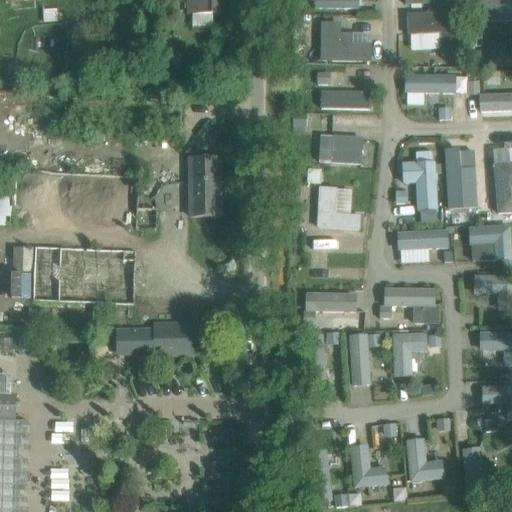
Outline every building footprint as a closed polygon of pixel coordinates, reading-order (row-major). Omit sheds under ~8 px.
[(193,29),(213,29),(212,14),(224,14),(224,0),(188,0),(188,15),(193,15),(193,29)] [(316,0),(316,9),(357,10),(356,0),(316,0)] [(475,2),(474,0),(469,0),(469,21),(477,21),(511,21),(511,7),(497,7),(497,2),(491,2),(475,2)] [(459,14),(406,16),(407,36),(440,34),(440,56),(460,56),(459,14)] [(323,26),(322,62),(370,62),(370,47),(354,47),(354,37),(339,37),(339,26),(337,26),(323,26)] [(484,52),(476,53),(476,62),(476,68),(511,67),(511,52),(498,52),(498,45),(484,45),(484,52)] [(327,72),(318,72),(318,84),(327,84),(327,72)] [(455,79),(406,78),(406,94),(454,95),(455,79)] [(479,84),(467,84),(467,93),(479,93),(479,84)] [(370,95),(321,94),(321,110),(369,111),(370,95)] [(511,96),(480,97),(480,114),(511,112),(511,96)] [(439,112),(439,121),(450,121),(450,112),(439,112)] [(307,129),(307,115),(293,115),(292,129),(307,129)] [(320,138),(319,164),(332,164),(360,166),(362,140),(333,138),(320,138)] [(460,173),(459,153),(445,154),(446,166),(448,213),(476,212),(474,172),(471,172),(465,173),(460,173)] [(189,161),(190,218),(221,218),(220,160),(189,161)] [(416,166),(402,166),(403,188),(418,188),(419,213),(436,212),(433,165),(416,166)] [(511,165),(494,167),(498,215),(511,213),(511,165)] [(309,172),(309,184),(320,185),(320,172),(309,172)] [(138,211),(139,178),(18,173),(17,183),(0,182),(0,227),(156,232),(156,211),(138,211)] [(336,191),(320,190),(318,229),(359,231),(360,218),(334,217),(336,191)] [(404,194),(395,194),(395,206),(404,205),(404,194)] [(511,258),(509,229),(471,231),(473,263),(502,261),(503,268),(511,267),(511,258)] [(447,234),(398,236),(399,252),(447,250),(447,234)] [(32,249),(30,302),(94,304),(93,325),(133,326),(134,306),(136,253),(32,249)] [(511,311),(511,279),(476,280),(476,295),(499,295),(499,311),(511,311)] [(438,325),(438,308),(434,308),(434,292),(385,292),(385,308),(414,308),(414,325),(438,325)] [(307,313),(355,314),(355,297),(307,297),(307,313)] [(380,309),(380,320),(389,320),(389,309),(380,309)] [(303,314),(303,325),(312,325),(312,314),(303,314)] [(192,357),(192,326),(153,326),(153,358),(192,357)] [(336,334),(325,335),(325,344),(337,343),(336,334)] [(440,334),(429,335),(429,344),(441,343),(440,334)] [(511,367),(511,336),(482,336),(482,352),(505,352),(505,368),(511,367)] [(379,337),(368,337),(368,346),(380,345),(379,337)] [(306,339),(310,387),(326,386),(322,338),(306,339)] [(353,387),(369,386),(366,338),(350,339),(353,387)] [(394,339),(395,377),(411,376),(410,353),(426,353),(426,338),(394,339)] [(507,405),(508,421),(511,421),(511,389),(484,390),(485,406),(507,405)] [(15,398),(11,398),(0,397),(0,425),(15,425),(15,398)] [(451,420),(440,421),(441,430),(452,429),(451,420)] [(497,424),(486,425),(486,434),(497,433),(497,424)] [(0,511),(28,511),(29,487),(31,426),(15,425),(0,425),(0,511)] [(395,426),(384,427),(385,436),(396,434),(395,426)] [(423,443),(407,445),(411,483),(443,480),(441,465),(425,466),(423,443)] [(367,450),(352,451),(355,489),(387,486),(385,470),(369,472),(367,450)] [(480,452),(464,454),(468,492),(500,488),(498,473),(482,475),(480,452)] [(326,454),(310,456),(316,504),(332,502),(326,454)] [(346,500),(335,500),(335,509),(347,508),(346,500)]
